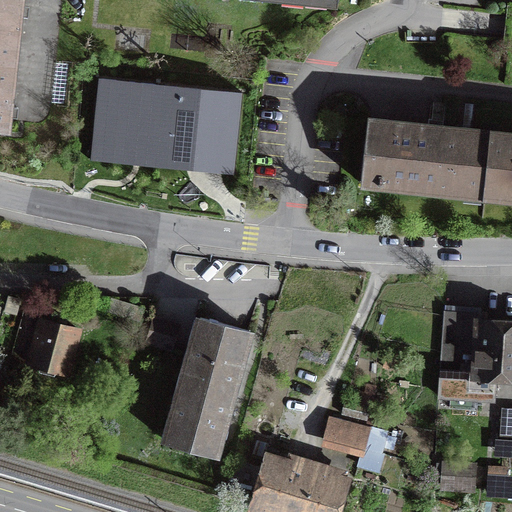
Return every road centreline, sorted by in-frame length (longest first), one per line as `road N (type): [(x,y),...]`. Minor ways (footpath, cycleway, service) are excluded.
road 1 (residential): [(286,246),(314,74),(345,40),(391,19),(406,0)]
road 2 (residential): [(511,254),(286,246)]
road 3 (residential): [(0,286),(146,285),(164,232)]
road 4 (residential): [(164,232),(0,195)]
road 5 (residential): [(286,246),(164,232)]
